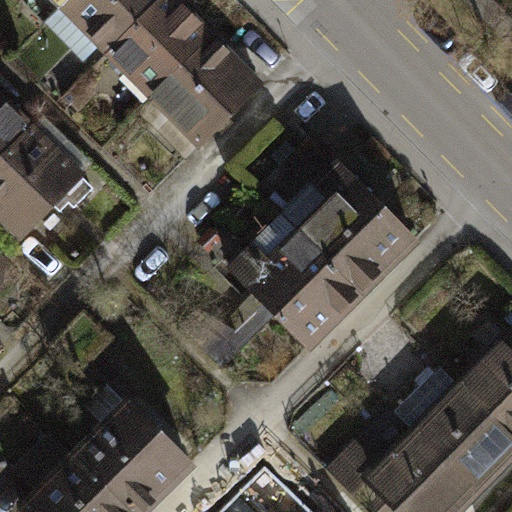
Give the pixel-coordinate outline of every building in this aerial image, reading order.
[(162,0),(67,0),(63,5),(109,52),(162,0)] [(216,38),(178,0),(162,0),(109,52),(154,99),(216,38)] [(263,84),(216,38),(154,99),(202,146),(263,84)] [(0,163),(34,130),(0,96),(0,163)] [(80,177),(34,130),(0,163),(0,217),(20,237),(80,177)] [(360,294),(413,242),(335,165),(284,216),(360,294)] [(307,347),(360,294),(284,216),(230,269),(307,347)] [(0,260),(0,289),(19,271),(4,256),(0,260)] [(191,319),(219,347),(240,326),(213,298),(191,319)] [(87,368),(126,328),(98,300),(58,340),(87,368)] [(511,314),(499,327),(511,338),(511,314)] [(511,340),(465,387),(511,434),(511,340)] [(397,416),(415,434),(477,497),(511,460),(511,434),(465,387),(445,369),(397,416)] [(129,511),(139,511),(189,464),(131,407),(77,461),(129,511)] [(362,437),(329,469),(355,495),(369,481),(400,511),(462,511),(477,497),(415,434),(387,462),(362,437)] [(29,511),(129,511),(77,461),(52,436),(19,470),(43,494),(28,510),(29,511)]
